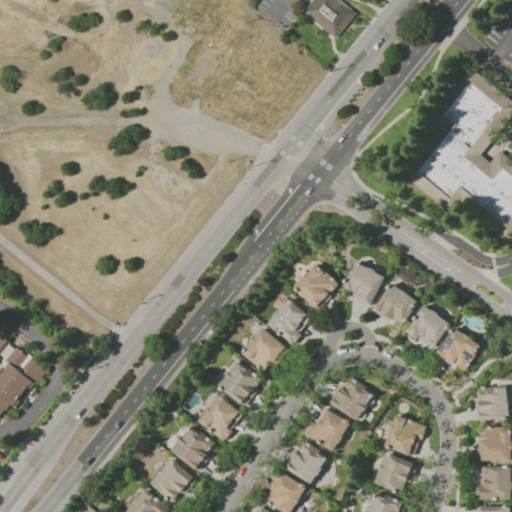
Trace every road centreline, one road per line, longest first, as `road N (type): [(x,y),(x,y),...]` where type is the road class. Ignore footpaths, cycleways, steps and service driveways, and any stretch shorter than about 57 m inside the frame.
road 1 (residential): [(216,511),(325,359),(375,354),(434,395),(448,418),(430,511)]
road 2 (primary): [(42,511),(259,245)]
road 3 (primary): [(285,153),(101,379)]
road 4 (residential): [(511,314),(285,153)]
road 5 (primary): [(317,174),(454,3)]
